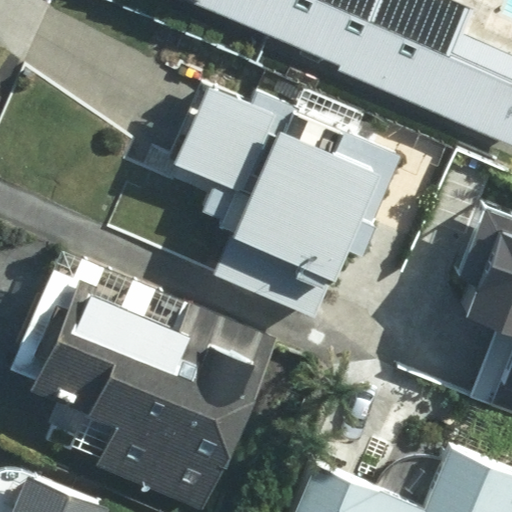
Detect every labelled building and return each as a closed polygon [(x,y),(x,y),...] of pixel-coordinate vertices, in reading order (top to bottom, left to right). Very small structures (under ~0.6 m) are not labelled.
[(236,0),(511,126),(511,44),(461,21),(470,0),(236,0)] [(184,148),(225,165),(212,197),(250,213),(228,264),(324,304),(362,216),(379,224),(412,146),(220,64),(184,148)] [(21,347),(78,374),(56,419),(208,491),(287,325),(78,227),(21,347)] [(511,399),(511,273),(472,385),(511,399)] [(511,511),(511,445),(466,426),(440,487),(327,439),(296,511),(511,511)] [(110,511),(119,489),(42,460),(25,499),(7,511),(110,511)]
